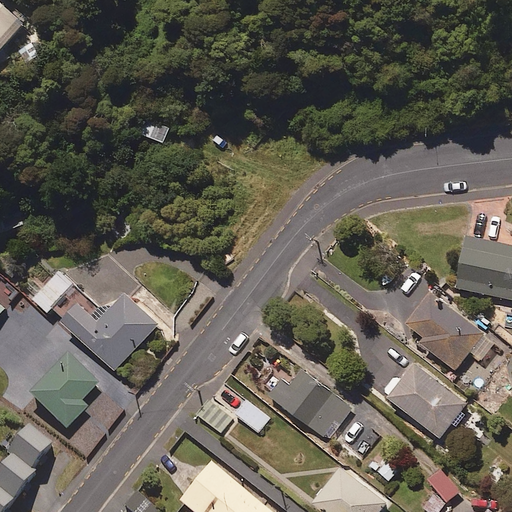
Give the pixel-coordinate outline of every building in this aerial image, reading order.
[(0,0),(0,66),(33,29),(0,0)] [(45,62),(36,47),(23,54),(32,70),(45,62)] [(182,113),(154,103),(142,138),(170,147),(182,113)] [(511,242),(466,233),(455,287),(511,298),(511,242)] [(80,289),(63,274),(37,303),(53,318),(80,289)] [(496,341),(432,289),(407,321),(425,335),(421,339),(457,368),(471,350),(482,359),(496,341)] [(163,329),(133,301),(107,329),(88,312),(71,331),(120,376),(163,329)] [(0,323),(9,313),(0,304),(0,323)] [(102,387),(72,360),(34,402),(70,434),(90,412),(84,406),(102,387)] [(469,402),(416,360),(389,393),(442,435),(469,402)] [(303,367),(278,399),(324,436),(349,403),(303,367)] [(271,418),(247,399),(236,413),(259,432),(271,418)] [(233,418),(210,401),(199,417),(222,433),(233,418)] [(13,465),(39,485),(63,454),(33,431),(9,462),(13,465)] [(389,455),(376,468),(390,482),(403,469),(389,455)] [(271,511),(208,461),(177,499),(192,511),(271,511)] [(39,485),(13,465),(0,481),(0,494),(21,511),(22,511),(42,488),(39,485)] [(379,511),(388,501),(342,465),(314,500),(329,511),(379,511)] [(436,511),(461,489),(438,466),(425,478),(437,492),(424,504),(431,511),(436,511)] [(157,511),(159,510),(138,493),(127,506),(134,511),(157,511)] [(0,511),(21,511),(0,494),(0,511)]
